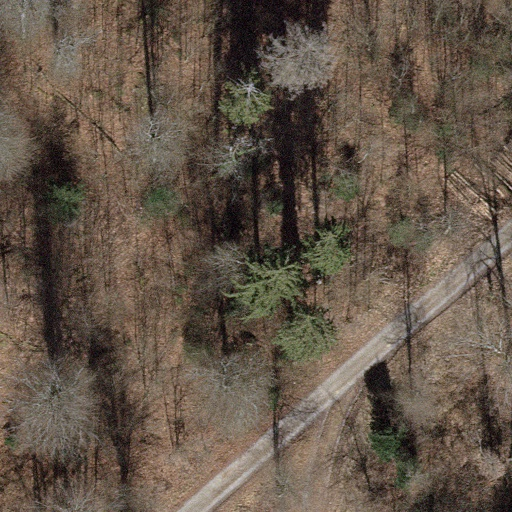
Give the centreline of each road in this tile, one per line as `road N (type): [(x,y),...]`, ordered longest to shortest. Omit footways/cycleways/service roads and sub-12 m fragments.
road 1 (track): [(511,229),(187,511)]
road 2 (track): [(379,349),(332,511)]
